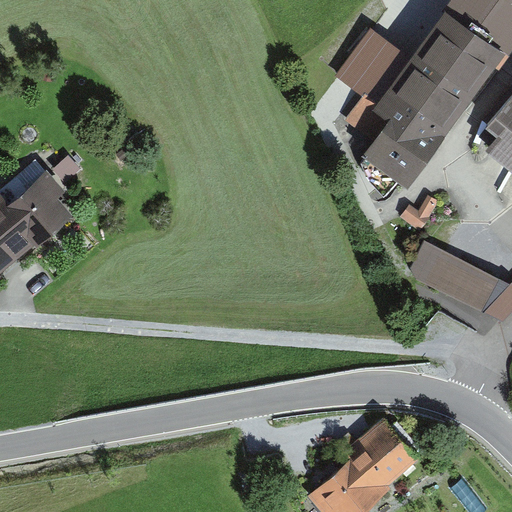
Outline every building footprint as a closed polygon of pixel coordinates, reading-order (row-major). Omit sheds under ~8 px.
[(511,0),(446,0),(374,102),(390,113),(364,149),(410,181),(504,49),(511,54),(511,52),(511,0)] [(511,105),(483,142),(511,165),(511,105)] [(0,276),(82,210),(48,168),(0,207),(0,276)] [(421,215),(411,206),(404,214),(419,228),(439,207),(433,202),(421,215)] [(511,279),(429,239),(413,267),(420,279),(507,322),(511,316),(511,279)] [(328,511),(353,511),(420,457),(392,423),(311,490),(328,511)]
